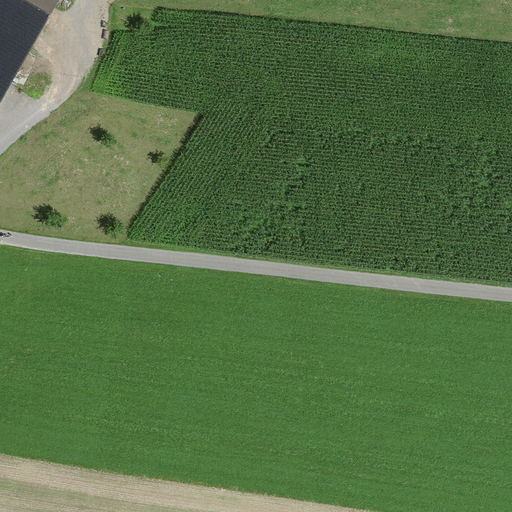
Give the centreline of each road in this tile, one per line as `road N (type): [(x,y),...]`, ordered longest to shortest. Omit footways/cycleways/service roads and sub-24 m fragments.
road 1 (track): [(0,240),(511,294)]
road 2 (track): [(0,137),(45,99),(86,0)]
